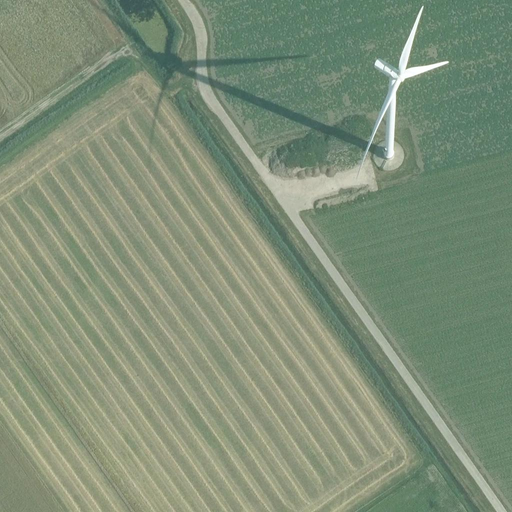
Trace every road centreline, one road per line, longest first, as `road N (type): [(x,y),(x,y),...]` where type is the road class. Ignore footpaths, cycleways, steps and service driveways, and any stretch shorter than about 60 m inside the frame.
road 1 (track): [(183,0),(197,21),(205,96),(501,511)]
road 2 (track): [(0,141),(105,68)]
